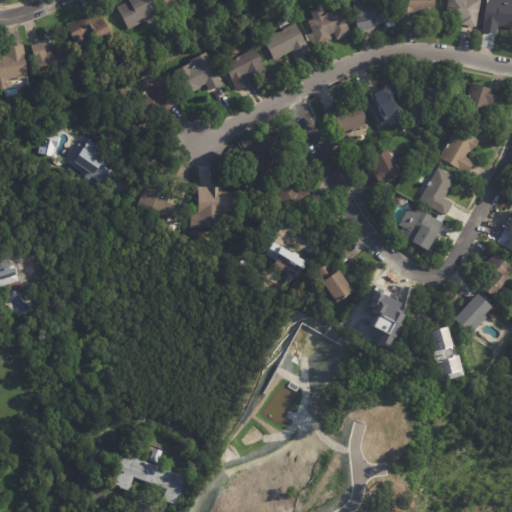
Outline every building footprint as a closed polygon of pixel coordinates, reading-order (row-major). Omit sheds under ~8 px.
[(157,15),(129,30),(117,8),(130,1),(129,0),(151,0),(159,14),(157,15)] [(181,0),(168,8),(163,0),(181,0)] [(371,29),(359,31),(354,1),(360,0),(388,0),(392,22),(374,25),(374,29),(371,29)] [(435,0),(436,16),(426,16),(426,13),(416,13),(416,22),(401,22),(400,0),(435,0)] [(481,0),(477,28),(462,25),(463,21),(446,18),(449,0),(481,0)] [(498,33),(483,31),(487,3),(500,4),(500,2),(511,3),(511,29),(505,29),(505,25),(499,25),(498,33)] [(202,3),(206,11),(199,14),(195,6),(202,3)] [(332,34),(331,34),(333,39),(319,45),(318,44),(313,46),(309,35),(314,33),(309,21),(314,19),(311,11),(323,6),(326,14),(341,8),(352,34),(338,40),(335,33),(332,34)] [(99,43),(93,31),(75,41),(68,27),(100,10),(113,36),(99,43)] [(308,53),(296,59),(292,51),(275,60),(264,40),(286,29),(283,24),(294,18),(312,51),(308,53)] [(48,52),(55,50),(65,46),(73,69),(65,72),(64,69),(53,73),(55,80),(43,84),(31,46),(43,42),(46,53),(48,52)] [(17,80),(7,82),(8,88),(0,88),(0,56),(6,55),(5,48),(23,44),(30,77),(17,80)] [(248,86),(238,91),(225,65),(255,49),(267,72),(251,80),(248,73),(246,74),(251,84),(248,86)] [(221,86),(206,93),(205,90),(183,99),(174,80),(178,78),(175,71),(191,64),(190,61),(208,53),(222,85),(221,86)] [(175,106),(166,114),(162,108),(143,125),(129,109),(142,98),(140,96),(150,87),(152,89),(161,81),(179,102),(175,106)] [(490,89),(504,93),(499,107),(490,104),(483,124),(462,117),(473,83),(490,89)] [(384,132),(364,92),(377,86),(381,92),(384,91),(384,90),(393,85),(401,101),(391,106),(393,110),(399,107),(406,120),(384,132)] [(425,89),(438,91),(435,108),(423,106),(421,120),(411,118),(414,96),(421,97),(423,89),(425,89)] [(370,123),(341,139),(326,111),(338,104),(341,109),(357,100),(370,123)] [(474,164),(468,174),(440,158),(457,128),(480,142),(474,153),(472,151),(469,157),(476,161),(474,164)] [(277,143),(279,147),(274,150),(282,165),(259,177),(252,163),(245,166),(236,149),(270,131),(277,143)] [(91,138),(114,154),(105,166),(118,175),(109,188),(93,177),(91,180),(81,174),(82,172),(72,166),(73,164),(68,161),(85,136),(90,139),(91,138)] [(373,186),(368,177),(376,173),(370,161),(390,151),(402,174),(374,189),(373,186)] [(448,199),(454,203),(446,217),(419,201),(428,185),(421,181),(426,172),(433,177),(438,167),(458,178),(446,198),(448,199)] [(308,189),(314,200),(286,214),(271,185),(293,174),(301,190),(307,186),(308,189)] [(180,183),(188,186),(185,193),(177,190),(179,183),(180,183)] [(147,186),(162,192),(159,198),(169,202),(171,197),(179,200),(170,221),(138,207),(147,186)] [(197,213),(200,213),(200,187),(220,186),(220,192),(236,192),(236,228),(192,228),(192,213),(197,213)] [(445,220),(443,223),(444,223),(438,234),(442,235),(432,253),(396,232),(409,209),(416,212),(418,209),(437,219),(439,215),(445,219),(445,220)] [(283,247),(307,262),(305,266),(307,267),(306,269),(304,268),(299,275),(286,266),(279,261),(279,262),(275,259),(274,260),(267,255),(274,243),(283,248),(283,247)] [(511,275),(510,278),(508,280),(511,282),(497,298),(484,288),(497,273),(487,265),(496,253),(511,266),(511,275)] [(10,267),(11,270),(15,269),(19,282),(2,287),(0,286),(0,263),(8,261),(10,267)] [(244,261),(253,266),(248,274),(239,269),(244,261)] [(335,272),(337,274),(341,271),(355,292),(348,297),(349,298),(345,300),(339,304),(317,271),(329,263),(335,272)] [(489,312),(486,315),(489,318),(472,336),(456,320),(472,303),(471,301),(478,294),(492,308),(489,312)] [(403,311),(397,332),(376,326),(385,295),(406,301),(403,311)] [(437,330),(450,326),(457,355),(460,354),(466,374),(448,379),(447,373),(443,374),(440,361),(436,362),(436,359),(422,363),(420,354),(437,350),(432,331),(437,330)] [(150,461),(155,450),(163,453),(159,465),(150,461)] [(174,505),(163,501),(167,490),(134,478),(133,479),(134,479),(131,488),(130,488),(129,492),(112,486),(124,455),(188,479),(178,507),(174,505)]
